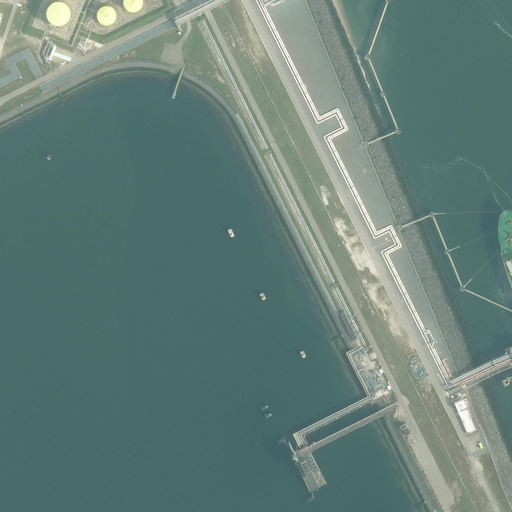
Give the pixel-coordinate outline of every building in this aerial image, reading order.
[(122,5),(124,8),(126,10),(128,12),(131,13),(134,12),(137,11),(139,9),(141,7),(142,4),(142,1),(141,0),(122,0),(122,2),(122,5)] [(45,16),(46,19),(48,22),(51,24),(54,26),(57,26),(60,26),(64,24),(66,22),(68,20),(69,16),(69,13),(68,9),(67,6),(64,4),(61,3),(57,2),(54,3),(51,4),(48,6),(46,9),(45,12),(45,16)] [(96,16),(96,19),(98,21),(100,24),(102,25),(105,26),(108,25),(111,24),(113,22),(114,20),(115,17),(115,13),(114,10),(111,8),(109,7),(105,6),(102,7),(100,8),(98,10),(96,13),(96,16)] [(350,324),(345,311),(340,313),(346,326),(350,324)] [(463,399),(454,402),(467,434),(476,430),(463,399)] [(402,430),(403,429),(406,436),(410,434),(405,424),(400,426),(402,430)]
